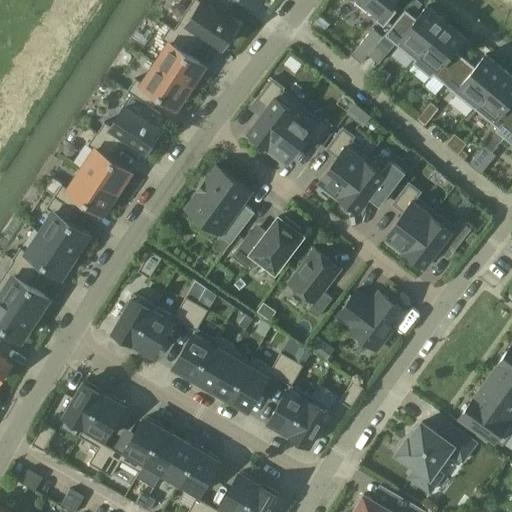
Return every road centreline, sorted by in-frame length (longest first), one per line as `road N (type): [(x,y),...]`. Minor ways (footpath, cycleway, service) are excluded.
road 1 (residential): [(211,129),(441,306)]
road 2 (residential): [(318,485),(68,339)]
road 3 (residential): [(511,210),(289,26)]
road 4 (residential): [(68,339),(211,129)]
road 5 (residential): [(441,306),(318,485)]
road 6 (residential): [(10,442),(130,511)]
road 7 (residential): [(211,129),(289,26)]
